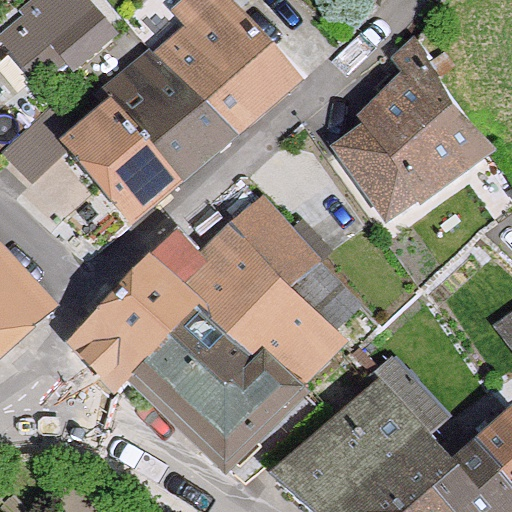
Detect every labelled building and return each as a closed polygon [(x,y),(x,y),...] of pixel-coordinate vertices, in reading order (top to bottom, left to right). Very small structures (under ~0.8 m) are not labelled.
[(81,0),(43,0),(28,13),(74,69),(112,36),(81,0)] [(159,63),(230,142),(265,114),(253,102),(288,72),(234,11),(200,41),(191,32),(187,29),(178,37),(180,39),(174,45),(173,44),(172,45),(174,47),(159,63)] [(489,155),(492,152),(475,131),(428,64),(425,62),(413,46),(395,64),(408,77),(361,128),(364,132),(337,152),(387,221),(414,202),(416,205),(489,155)] [(207,160),(230,142),(159,63),(143,84),(129,73),(96,99),(108,111),(111,109),(178,185),(207,160)] [(111,109),(108,111),(69,145),(70,145),(67,148),(68,149),(131,226),(178,185),(111,109)] [(68,149),(67,148),(45,128),(9,161),(30,184),(68,149)] [(133,380),(198,306),(259,358),(263,354),(298,385),(301,383),(344,343),(290,292),(319,261),(260,201),(240,220),(238,240),(202,269),(177,287),(151,264),(146,258),(110,294),(91,317),(89,322),(81,332),(80,345),(85,359),(119,394),(133,380)] [(0,355),(52,310),(0,254),(0,355)] [(133,380),(225,470),(307,389),(301,383),(298,385),(263,354),(259,358),(198,306),(133,380)] [(409,389),(388,368),(373,380),(383,389),(395,402),(409,389)] [(395,402),(383,389),(280,476),(288,486),(284,489),(308,511),(348,511),(426,437),(395,402)] [(511,423),(482,450),(511,485),(511,423)] [(447,511),(433,494),(456,473),(426,437),(348,511),(447,511)] [(511,511),(511,485),(482,450),(456,473),(433,494),(447,511),(511,511)]
